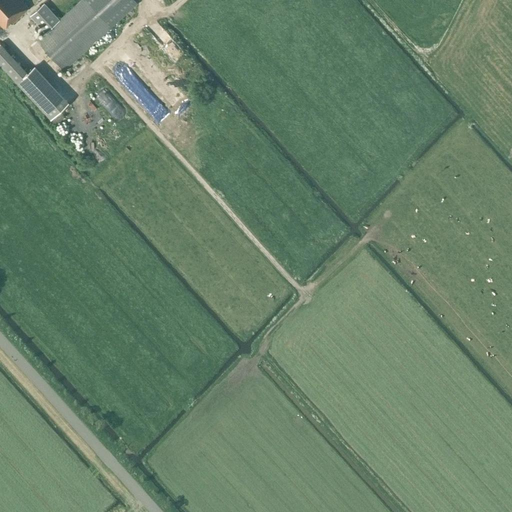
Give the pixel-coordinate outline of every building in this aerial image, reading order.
[(0,0),(0,23),(4,28),(10,22),(12,23),(28,8),(20,0),(0,0)] [(137,3),(134,0),(80,0),(37,39),(64,69),(137,3)] [(41,27),(48,20),(38,10),(31,17),(41,27)] [(0,62),(51,117),(66,104),(32,67),(27,71),(0,42),(0,41),(0,62)] [(181,116),(189,108),(182,102),(175,110),(181,116)]
